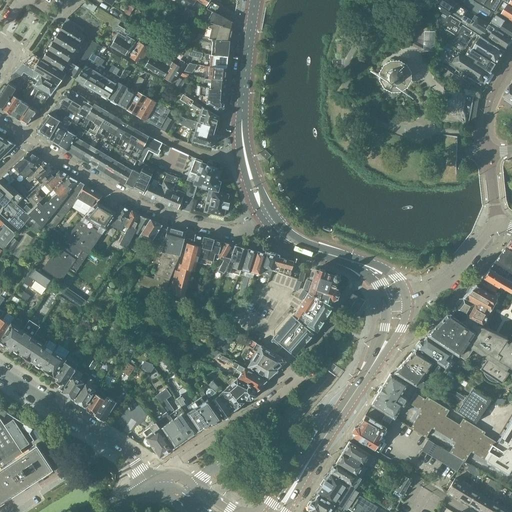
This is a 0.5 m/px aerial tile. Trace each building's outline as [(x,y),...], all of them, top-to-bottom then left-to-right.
[(97,7),(86,0),(83,6),(93,12),(97,7)] [(460,4),(453,0),(436,0),(436,7),(461,22),(462,23),(474,30),(474,29),(497,44),(498,42),(507,48),(510,44),(511,40),(511,37),(476,15),(459,5),(460,4)] [(472,0),(462,0),(459,5),(470,11),(476,15),(511,37),(511,24),(506,21),(507,20),(472,0)] [(501,16),(511,22),(511,5),(503,0),(479,0),(478,1),(497,13),(497,12),(501,15),(501,16)] [(136,5),(131,1),(124,13),(129,16),(136,5)] [(218,7),(211,3),(207,8),(213,12),(207,22),(209,23),(232,30),(233,23),(215,13),(218,7)] [(505,52),(462,26),(461,28),(458,26),(460,25),(461,22),(436,7),(436,9),(439,29),(440,40),(447,44),(451,46),(459,50),(488,71),(492,73),(505,52)] [(84,35),(64,23),(42,59),(64,72),(65,70),(63,69),(84,35)] [(136,33),(120,23),(114,31),(118,34),(111,46),(125,55),(134,40),(126,36),(125,37),(122,35),(124,33),(133,38),(136,33)] [(229,41),(232,30),(209,23),(208,28),(211,29),(209,37),(198,34),(197,37),(213,39),(229,41)] [(154,48),(160,39),(144,30),(138,39),(154,48)] [(434,32),(424,32),(423,52),(433,52),(434,32)] [(214,56),(228,56),(229,41),(213,39),(197,37),(196,40),(208,43),(212,44),(211,55),(214,56)] [(148,48),(138,42),(129,57),(139,63),(148,48)] [(459,50),(447,44),(438,59),(444,62),(482,85),(484,82),(486,83),(492,73),(488,71),(459,50)] [(41,75),(58,85),(66,73),(64,72),(42,59),(34,54),(33,53),(23,64),(32,69),(41,75)] [(145,67),(163,77),(172,62),(167,59),(165,61),(153,53),(145,67)] [(226,69),(228,56),(214,56),(211,55),(206,54),(205,60),(210,62),(209,66),(209,67),(226,69)] [(90,69),(85,66),(76,80),(84,84),(100,58),(97,56),(90,69)] [(106,58),(101,56),(100,58),(84,84),(92,89),(101,75),(97,73),(106,58)] [(384,79),(382,81),(384,85),(387,84),(388,84),(388,85),(389,85),(390,86),(391,86),(392,86),(392,93),(398,93),(398,86),(399,86),(400,85),(401,85),(401,84),(402,84),(402,83),(403,83),(403,82),(404,81),(404,80),(405,80),(405,79),(405,78),(405,77),(405,76),(405,75),(405,74),(405,73),(404,72),(404,71),(403,71),(403,70),(403,69),(402,69),(404,63),(390,59),(389,62),(387,63),(388,69),(387,69),(387,70),(386,70),(386,71),(385,72),(385,73),(384,74),(384,75),(384,76),(384,77),(384,78),(384,79)] [(172,62),(163,77),(172,83),(184,62),(180,60),(177,65),(172,62)] [(118,63),(115,61),(105,77),(101,75),(92,89),(100,94),(118,63)] [(118,63),(100,94),(108,98),(116,84),(112,81),(121,64),(118,63)] [(50,95),(57,86),(41,77),(41,75),(32,69),(23,64),(14,73),(21,78),(24,73),(37,81),(34,86),(35,86),(50,95)] [(208,79),(225,80),(226,69),(209,67),(209,66),(199,65),(199,70),(209,71),(208,79)] [(130,70),(126,68),(117,84),(116,84),(108,98),(118,104),(127,88),(122,85),(130,70)] [(454,73),(446,69),(439,81),(447,86),(454,73)] [(203,78),(199,77),(197,81),(204,83),(208,83),(207,88),(209,88),(209,89),(225,90),(225,80),(208,79),(203,78)] [(19,100),(15,97),(25,80),(22,78),(16,86),(2,110),(10,115),(19,100)] [(144,82),(138,79),(132,91),(127,88),(118,104),(127,110),(138,92),(144,82)] [(16,86),(9,81),(8,82),(9,82),(6,86),(5,85),(0,93),(0,108),(2,110),(16,86)] [(10,115),(18,120),(38,90),(29,85),(19,100),(10,115)] [(199,97),(198,99),(217,111),(223,108),(225,90),(209,89),(209,88),(207,88),(201,87),(200,96),(201,96),(201,97),(199,97)] [(151,91),(146,88),(142,95),(138,92),(127,110),(137,116),(137,115),(147,97),(151,91)] [(446,97),(442,122),(465,126),(466,125),(467,119),(467,118),(476,117),(474,104),(478,103),(479,98),(480,98),(481,97),(482,95),(481,94),(480,92),(467,90),(463,89),(463,91),(448,88),(447,92),(446,97)] [(27,125),(49,97),(38,90),(18,120),(21,121),(21,123),(24,125),(27,125)] [(68,107),(76,92),(71,90),(66,91),(55,106),(59,108),(62,104),(68,107)] [(86,97),(76,92),(68,107),(68,108),(66,111),(64,115),(65,116),(67,117),(70,113),(75,116),(85,98),(86,97)] [(197,123),(215,127),(218,116),(183,95),(180,100),(197,110),(197,109),(201,111),(197,123)] [(156,103),(151,100),(147,97),(137,115),(146,121),(156,103)] [(75,116),(73,119),(75,120),(76,119),(78,120),(81,115),(86,118),(94,104),(85,98),(75,116)] [(160,128),(170,111),(156,103),(146,121),(160,128)] [(94,104),(86,118),(83,122),(87,124),(89,120),(93,122),(101,108),(94,104)] [(58,109),(56,113),(63,118),(64,118),(65,116),(64,115),(66,111),(61,108),(60,111),(58,109)] [(93,122),(96,124),(94,128),(97,130),(108,112),(101,108),(93,122)] [(103,128),(107,130),(115,116),(108,112),(97,130),(101,133),(103,128)] [(41,124),(37,129),(38,133),(43,136),(50,140),(58,128),(61,122),(49,114),(48,114),(41,124)] [(64,118),(62,121),(61,122),(58,128),(50,140),(58,145),(67,130),(70,124),(71,122),(67,120),(68,118),(67,117),(65,116),(64,118)] [(110,132),(107,136),(112,139),(122,120),(115,116),(107,130),(110,132)] [(161,129),(168,133),(176,120),(169,116),(161,129)] [(184,119),(180,116),(178,123),(188,128),(194,130),(194,129),(195,129),(194,132),(190,131),(187,143),(192,144),(192,141),(211,146),(214,145),(215,140),(213,138),(212,137),(215,127),(197,123),(184,119)] [(122,120),(112,139),(115,141),(117,136),(121,139),(129,124),(122,120)] [(72,125),(70,124),(58,145),(66,150),(74,136),(70,134),(73,129),(71,127),(72,125)] [(124,140),(122,145),(125,147),(135,127),(129,124),(121,139),(124,140)] [(134,146),(142,131),(135,127),(125,147),(128,149),(131,145),(134,146)] [(134,146),(138,149),(136,153),(139,155),(143,148),(148,137),(149,135),(142,131),(134,146)] [(82,134),(78,132),(67,151),(75,155),(83,141),(79,139),(82,134)] [(456,138),(443,136),(443,157),(449,157),(444,170),(457,175),(457,162),(458,162),(458,151),(456,151),(456,145),(456,138)] [(149,151),(155,140),(148,137),(143,148),(149,151)] [(82,159),(92,140),(88,138),(86,143),(83,141),(75,155),(82,159)] [(0,146),(0,158),(14,145),(15,145),(7,140),(0,146)] [(95,142),(92,140),(82,159),(89,163),(97,149),(93,147),(95,142)] [(156,155),(162,144),(155,140),(149,151),(156,155)] [(96,168),(106,149),(102,146),(100,151),(97,149),(89,163),(96,168)] [(109,151),(106,149),(96,168),(103,172),(111,158),(107,155),(109,151)] [(13,167),(21,172),(26,167),(31,160),(32,161),(35,157),(29,153),(27,154),(25,157),(24,157),(13,167)] [(120,157),(116,155),(114,160),(111,158),(103,172),(110,176),(120,157)] [(21,172),(28,177),(29,177),(42,162),(42,161),(35,157),(32,161),(31,160),(26,167),(25,167),(21,172)] [(121,164),(124,159),(120,157),(110,176),(117,180),(124,166),(121,164)] [(197,159),(194,168),(198,170),(193,183),(204,189),(218,192),(220,182),(217,181),(219,172),(216,168),(211,167),(212,163),(207,162),(206,164),(201,163),(202,161),(197,159)] [(26,179),(29,181),(48,164),(43,161),(42,162),(29,177),(28,177),(26,179)] [(132,169),(134,165),(130,163),(128,168),(124,166),(117,180),(124,185),(132,169)] [(35,177),(43,186),(57,173),(58,171),(48,164),(29,181),(29,182),(35,177)] [(150,173),(152,169),(143,165),(132,189),(142,194),(151,174),(150,173)] [(132,189),(141,168),(138,167),(136,172),(132,169),(124,185),(132,189)] [(42,187),(48,194),(68,176),(67,176),(67,174),(63,172),(60,172),(58,171),(57,173),(43,186),(42,187)] [(10,183),(14,179),(7,173),(3,177),(10,183)] [(27,214),(42,227),(73,189),(80,183),(68,176),(48,194),(27,214)] [(0,179),(0,190),(16,205),(20,201),(22,202),(25,199),(2,178),(0,179)] [(160,202),(170,180),(164,178),(162,184),(160,184),(159,186),(157,185),(156,187),(149,184),(144,196),(160,202)] [(175,183),(170,180),(160,202),(178,209),(182,198),(175,195),(176,193),(174,192),(174,190),(173,189),(175,183)] [(78,199),(93,207),(97,203),(103,196),(80,183),(73,189),(42,227),(50,234),(78,199)] [(189,184),(186,196),(193,198),(196,187),(189,184)] [(16,205),(0,190),(0,203),(4,207),(7,203),(9,204),(8,205),(17,212),(14,216),(18,219),(21,215),(25,211),(17,205),(16,205)] [(229,195),(209,190),(203,211),(223,216),(225,208),(226,208),(227,203),(226,203),(229,195)] [(97,203),(93,207),(65,238),(62,243),(61,242),(43,269),(61,281),(68,271),(74,275),(102,233),(112,219),(116,213),(97,203)] [(112,219),(102,233),(106,235),(111,225),(121,230),(127,219),(128,217),(130,212),(121,206),(113,220),(112,219)] [(132,211),(130,212),(128,217),(127,219),(121,230),(121,231),(125,233),(119,244),(127,248),(127,247),(129,243),(134,244),(150,220),(140,216),(139,215),(132,211)] [(164,227),(150,220),(134,244),(129,243),(127,247),(135,252),(144,237),(155,244),(156,241),(163,229),(164,227)] [(4,224),(0,228),(0,247),(4,249),(16,235),(4,224)] [(167,230),(163,229),(156,241),(163,244),(171,245),(168,253),(163,251),(155,274),(169,280),(179,256),(183,244),(186,233),(168,228),(167,230)] [(198,257),(204,237),(195,235),(194,240),(188,239),(187,243),(182,264),(179,264),(178,268),(180,269),(179,275),(174,274),(171,289),(175,290),(174,294),(184,297),(191,270),(194,270),(196,262),(198,257)] [(221,242),(204,237),(198,257),(196,262),(205,265),(206,263),(211,264),(212,261),(213,261),(215,254),(218,254),(219,252),(221,242)] [(232,245),(223,243),(219,252),(218,254),(216,257),(216,259),(218,260),(218,258),(223,260),(222,264),(225,265),(221,272),(224,273),(225,271),(231,260),(232,258),(227,257),(228,254),(232,246),(232,245)] [(228,254),(227,257),(232,258),(231,260),(225,271),(239,275),(247,249),(239,247),(234,246),(232,255),(228,254)] [(505,267),(504,268),(511,273),(511,250),(506,246),(495,261),(505,267)] [(256,251),(247,249),(239,275),(245,276),(244,279),(241,287),(245,288),(246,286),(256,251)] [(266,254),(256,251),(246,286),(250,287),(252,281),(254,273),(259,275),(266,254)] [(272,270),(276,257),(266,254),(259,275),(257,280),(260,281),(267,269),(272,270)] [(293,263),(293,262),(276,257),(272,270),(289,277),(291,269),(294,268),(295,265),(293,263)] [(505,267),(495,261),(494,262),(492,263),(490,266),(490,269),(505,278),(507,274),(511,277),(511,273),(504,268),(505,267)] [(48,290),(54,281),(35,268),(35,269),(33,267),(22,282),(41,295),(45,288),(48,290)] [(319,269),(316,270),(315,269),(308,293),(293,316),(294,317),(291,321),(289,320),(277,334),(278,340),(279,341),(278,342),(294,356),(313,333),(312,332),(314,330),(317,332),(332,306),(330,305),(331,300),(336,302),(339,290),(334,288),(337,281),(340,279),(337,274),(334,276),(327,273),(326,273),(326,272),(324,270),(319,268),(319,269)] [(511,282),(505,278),(490,269),(482,278),(506,293),(505,294),(511,296),(511,293),(511,292),(511,290),(511,282)] [(502,300),(505,294),(481,279),(475,285),(497,298),(502,300)] [(468,292),(462,299),(460,299),(456,303),(457,306),(451,312),(450,312),(435,326),(433,326),(430,329),(428,331),(428,333),(427,335),(465,360),(472,349),(487,359),(480,370),(483,372),(484,375),(485,377),(487,379),(490,381),(493,382),(496,382),(498,382),(501,384),(509,373),(506,371),(508,367),(511,369),(511,345),(506,342),(508,339),(481,326),(497,298),(475,285),(468,292)] [(355,301),(350,309),(358,314),(365,301),(352,293),(350,298),(355,301)] [(2,314),(0,317),(0,339),(14,318),(4,312),(2,314)] [(14,318),(0,339),(0,342),(9,348),(23,326),(21,325),(23,323),(14,317),(14,318)] [(20,355),(21,356),(35,334),(39,327),(29,320),(11,349),(21,355),(20,355)] [(35,334),(21,356),(31,362),(45,340),(35,334)] [(112,347),(121,352),(127,342),(118,337),(112,347)] [(448,355),(449,353),(449,352),(426,337),(422,341),(419,341),(415,345),(416,349),(447,369),(448,369),(453,362),(452,361),(451,360),(452,358),(448,355)] [(42,370),(43,370),(57,348),(55,347),(56,346),(49,341),(48,342),(46,341),(33,363),(43,369),(42,370)] [(281,364),(285,361),(282,358),(256,343),(254,347),(249,344),(248,346),(243,343),(233,360),(241,364),(242,364),(267,379),(268,378),(269,380),(270,379),(269,378),(276,372),(276,373),(277,372),(276,371),(282,365),(281,364)] [(57,348),(43,370),(53,376),(67,355),(57,348)] [(404,361),(430,378),(431,377),(432,378),(434,377),(439,371),(439,369),(438,368),(439,366),(414,350),(404,361)] [(58,387),(62,390),(75,370),(79,363),(68,356),(67,358),(55,377),(56,380),(56,381),(60,384),(58,387)] [(230,361),(222,356),(220,359),(228,365),(230,361)] [(430,379),(430,378),(404,361),(394,373),(423,391),(423,390),(427,386),(427,384),(426,382),(421,379),(424,375),(430,379)] [(253,388),(255,391),(262,386),(261,386),(262,384),(265,381),(265,380),(263,378),(251,372),(235,363),(232,368),(236,370),(232,376),(233,377),(245,383),(253,388)] [(75,370),(62,390),(61,392),(73,399),(85,380),(87,381),(90,376),(83,372),(82,374),(75,370)] [(390,374),(371,405),(393,418),(401,406),(403,406),(405,401),(405,399),(400,395),(405,387),(407,385),(390,374)] [(219,395),(220,395),(230,399),(238,407),(246,400),(250,400),(255,395),(255,391),(253,388),(245,383),(233,377),(227,382),(230,385),(222,391),(220,388),(213,380),(208,385),(212,390),(215,393),(219,395)] [(74,401),(85,407),(97,387),(87,381),(74,401)] [(463,404),(458,412),(475,423),(491,400),(473,388),(468,396),(467,395),(462,403),(463,404)] [(166,389),(155,396),(166,412),(172,420),(172,419),(186,439),(187,438),(189,440),(191,439),(190,436),(198,431),(180,406),(178,407),(179,408),(175,411),(166,399),(171,396),(166,389)] [(220,395),(219,395),(215,393),(212,390),(211,389),(210,389),(206,391),(206,393),(206,394),(207,395),(223,418),(225,418),(230,415),(230,413),(238,407),(230,399),(220,395)] [(86,410),(95,415),(107,396),(97,390),(86,408),(86,410)] [(107,396),(95,415),(103,421),(118,398),(109,392),(107,396)] [(415,393),(409,404),(421,411),(410,429),(426,438),(432,428),(455,443),(449,452),(463,461),(465,462),(471,452),(483,459),(487,462),(503,472),(507,474),(508,475),(511,468),(511,420),(499,441),(498,443),(483,435),(485,432),(463,419),(461,421),(447,413),(449,410),(427,397),(425,399),(415,393)] [(210,425),(195,402),(188,406),(187,405),(188,404),(185,400),(186,399),(183,395),(182,396),(181,395),(176,399),(180,406),(186,414),(187,413),(199,430),(202,428),(205,428),(210,425)] [(201,397),(195,402),(210,425),(210,424),(213,425),(221,419),(208,399),(204,402),(201,397)] [(0,503),(32,482),(34,486),(39,483),(36,479),(52,469),(36,444),(23,453),(20,450),(29,444),(13,420),(4,426),(0,419),(0,413),(4,416),(6,413),(1,409),(0,408),(0,503)] [(164,418),(156,423),(173,448),(185,440),(171,420),(172,420),(166,412),(162,415),(164,418)] [(352,436),(378,452),(384,443),(379,440),(380,440),(378,439),(385,428),(389,430),(392,426),(380,419),(381,417),(377,415),(374,421),(365,415),(358,427),(354,428),(352,433),(353,436),(352,436)] [(173,448),(156,423),(155,423),(143,432),(146,436),(145,437),(146,438),(144,439),(143,442),(146,446),(149,447),(151,445),(159,457),(173,448)] [(433,444),(427,440),(421,450),(427,453),(433,444)] [(349,442),(342,453),(371,470),(367,468),(373,457),(349,442)] [(438,447),(433,444),(427,453),(432,456),(438,447)] [(437,459),(443,450),(438,447),(432,456),(437,459)] [(442,462),(448,453),(443,449),(443,450),(437,459),(442,462)] [(342,453),(336,464),(360,479),(365,471),(366,472),(367,470),(370,472),(371,470),(342,453)] [(447,465),(453,455),(448,453),(442,462),(447,465)] [(452,468),(458,458),(453,455),(447,465),(452,468)] [(458,458),(452,468),(457,471),(463,461),(458,458)] [(330,472),(355,488),(358,489),(363,481),(360,479),(336,464),(335,466),(332,466),(330,470),(330,472)] [(476,469),(469,465),(467,469),(473,473),(476,469)] [(473,473),(479,477),(482,473),(476,469),(473,473)] [(344,504),(355,488),(330,472),(316,494),(318,495),(334,505),(333,505),(341,510),(344,511),(385,511),(375,511),(377,507),(358,495),(350,507),(344,504)] [(391,497),(394,499),(396,496),(399,497),(397,501),(399,502),(403,495),(412,481),(404,476),(396,489),(391,497)] [(447,492),(458,498),(467,483),(463,481),(461,483),(455,479),(447,492)] [(469,505),(476,492),(470,488),(471,486),(467,483),(458,498),(469,505)] [(500,491),(502,487),(496,483),(494,487),(500,491)] [(479,511),(488,496),(484,494),(483,496),(476,492),(469,505),(479,511)] [(334,505),(318,495),(314,501),(311,501),(308,506),(308,510),(312,511),(318,511),(319,511),(320,511),(331,511),(333,510),(331,509),(333,505),(334,505)] [(479,511),(480,511),(493,511),(498,505),(492,501),(493,499),(488,496),(479,511)]
